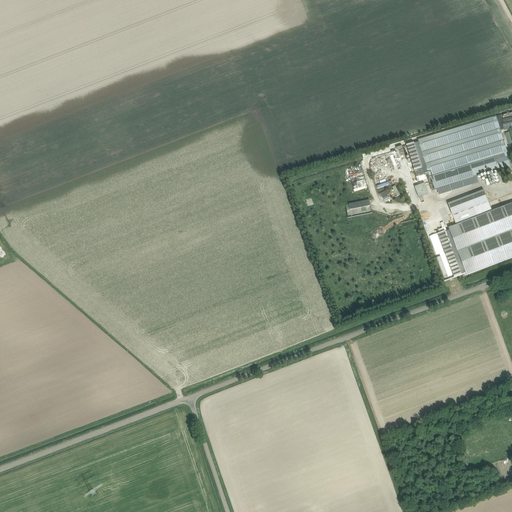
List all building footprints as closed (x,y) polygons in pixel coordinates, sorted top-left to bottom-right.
[(511,112),(501,115),(504,130),(511,128),(511,112)] [(435,190),(498,170),(508,167),(511,166),(506,153),(507,153),(496,117),(419,140),(419,141),(419,142),(413,144),(407,146),(417,178),(424,176),(428,175),(429,178),(430,177),(431,180),(432,179),(435,190)] [(354,192),(366,188),(363,180),(351,183),(354,192)] [(425,184),(419,186),(422,196),(429,194),(425,184)] [(466,273),(467,275),(511,258),(511,202),(492,211),(488,202),(487,198),(484,191),(448,204),(456,225),(452,227),(449,228),(450,230),(447,231),(445,232),(440,234),(438,235),(446,256),(446,257),(447,257),(454,277),(454,278),(462,275),(466,273)] [(349,217),(371,213),(369,203),(347,207),(349,217)]
